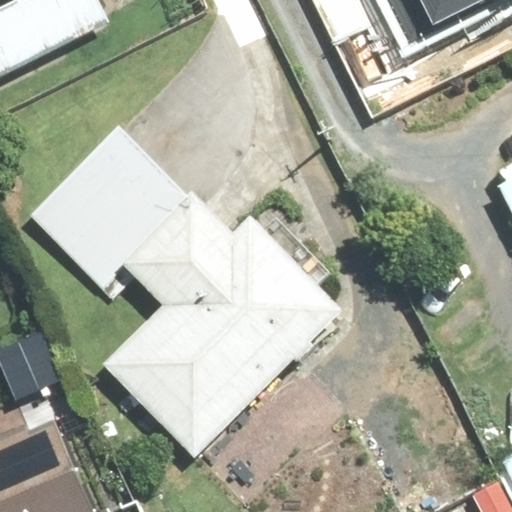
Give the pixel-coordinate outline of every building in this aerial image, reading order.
[(0,0),(0,87),(116,29),(101,0),(0,0)] [(390,0),(410,40),(489,0),(504,0),(505,2),(508,0),(390,0)] [(140,126),(36,222),(117,309),(145,284),(172,313),(113,368),(202,464),(357,320),(263,219),(243,237),(140,126)] [(55,335),(0,359),(0,360),(20,407),(76,382),(55,335)] [(0,511),(107,511),(72,422),(0,450),(0,511)] [(511,511),(511,462),(506,466),(502,456),(477,469),(492,500),(484,504),(487,511),(511,511)]
